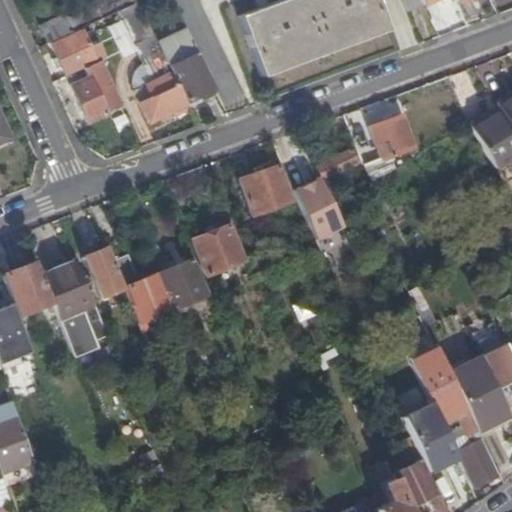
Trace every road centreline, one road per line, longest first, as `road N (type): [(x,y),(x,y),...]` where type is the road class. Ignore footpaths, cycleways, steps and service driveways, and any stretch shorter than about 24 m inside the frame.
road 1 (residential): [(248,128),(511,31)]
road 2 (residential): [(77,191),(248,128)]
road 3 (residential): [(0,26),(77,191)]
road 4 (residential): [(248,128),(185,0)]
